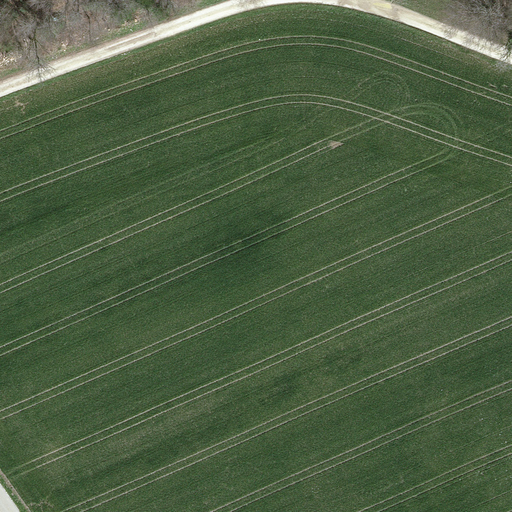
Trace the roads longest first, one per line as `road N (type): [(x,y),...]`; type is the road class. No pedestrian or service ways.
road 1 (track): [(0,90),(260,0)]
road 2 (track): [(362,0),(511,56)]
